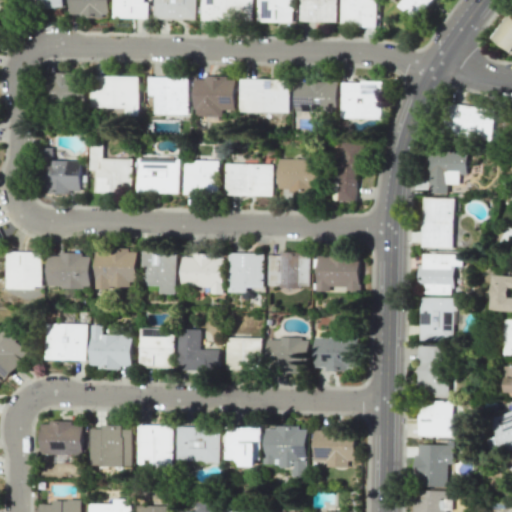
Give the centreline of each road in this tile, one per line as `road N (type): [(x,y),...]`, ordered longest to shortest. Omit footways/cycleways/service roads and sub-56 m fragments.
road 1 (residential): [(389,227),(32,221),(15,201),(20,72),(32,52),(60,43),(343,50),(435,62)]
road 2 (tertiary): [(479,0),(435,62),(397,165),(383,511)]
road 3 (residential): [(16,511),(18,418),(27,403),(51,394),(386,401)]
